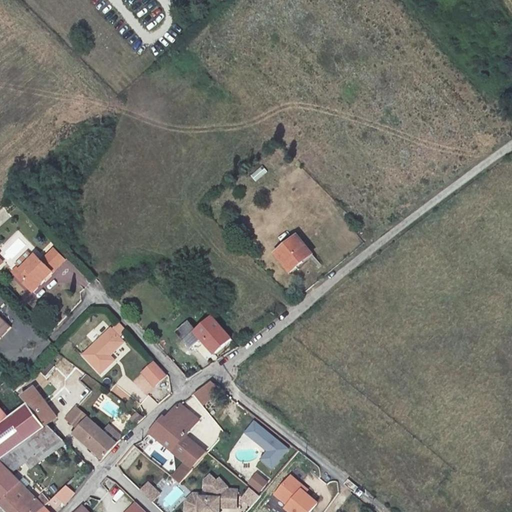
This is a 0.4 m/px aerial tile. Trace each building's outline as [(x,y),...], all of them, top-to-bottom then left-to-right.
[(255,182),(268,172),(262,166),(250,176),(255,182)] [(313,249),(297,231),(275,250),(292,269),(313,249)] [(34,304),(66,272),(53,260),(41,273),(35,267),(34,268),(28,263),(16,276),(22,281),(20,282),(29,289),(24,295),(34,304)] [(208,312),(193,326),(196,330),(195,332),(197,334),(212,350),(228,334),(208,312)] [(0,341),(12,329),(0,316),(0,341)] [(188,343),(197,334),(195,332),(196,330),(193,326),(185,318),(175,327),(177,329),(171,334),(181,345),(186,341),(188,343)] [(123,342),(109,330),(84,356),(102,374),(115,361),(110,356),(123,342)] [(167,376),(154,362),(146,369),(147,370),(143,374),(155,387),(167,376)] [(147,394),(155,387),(143,374),(135,381),(147,394)] [(203,397),(215,385),(206,378),(194,389),(203,397)] [(94,405),(106,412),(113,401),(100,394),(94,405)] [(0,451),(14,442),(39,424),(23,400),(6,412),(0,404),(0,451)] [(171,448),(185,432),(195,420),(177,404),(166,415),(163,412),(152,423),(163,433),(158,438),(171,448)] [(129,421),(136,427),(145,417),(138,410),(129,421)] [(72,429),(101,454),(115,440),(87,414),(72,429)] [(14,442),(0,451),(0,503),(8,511),(36,511),(43,505),(49,499),(43,493),(37,499),(7,468),(32,449),(36,454),(60,436),(45,420),(39,424),(14,442)] [(289,448),(255,422),(246,433),(269,451),(262,460),(273,468),(289,448)] [(205,448),(185,432),(171,448),(183,458),(190,464),(205,448)] [(125,469),(142,453),(135,446),(118,462),(125,469)] [(150,453),(166,469),(170,465),(154,449),(150,453)] [(190,464),(183,458),(170,473),(177,478),(190,464)] [(211,477),(209,485),(213,490),(212,494),(206,493),(199,492),(193,496),(191,503),(195,510),(204,511),(220,511),(222,505),(238,507),(241,491),(231,489),(231,486),(225,477),(222,479),(217,472),(211,477)] [(268,482),(258,473),(250,483),(260,492),(268,482)] [(299,494),(304,489),(290,478),(274,497),(287,507),(284,511),(285,511),(309,511),(314,506),(305,498),(299,494)] [(141,490),(147,495),(153,500),(156,496),(150,491),(154,487),(148,482),(141,490)] [(65,505),(75,493),(66,485),(56,497),(65,505)] [(160,492),(154,487),(150,491),(156,496),(160,492)] [(199,492),(206,493),(207,489),(198,487),(188,493),(186,505),(191,511),(204,511),(195,510),(191,503),(193,496),(199,492)] [(308,493),(304,489),(299,494),(305,498),(308,493)] [(89,511),(79,502),(69,511),(89,511)] [(145,511),(136,503),(128,511),(145,511)]
